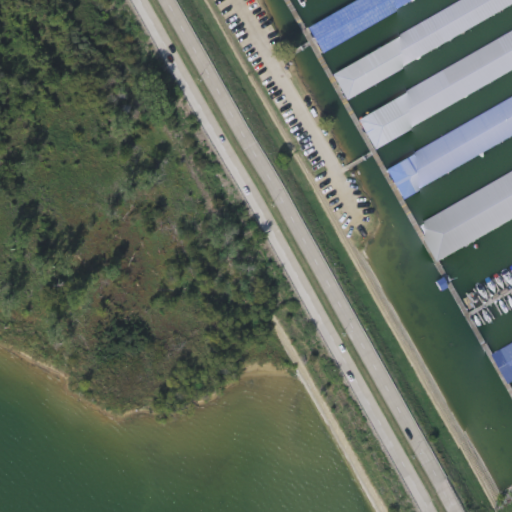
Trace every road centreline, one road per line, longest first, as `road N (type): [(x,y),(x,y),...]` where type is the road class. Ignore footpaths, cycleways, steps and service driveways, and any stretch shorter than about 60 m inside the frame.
road 1 (primary): [(139,0),(428,511)]
road 2 (primary): [(454,511),(166,0)]
